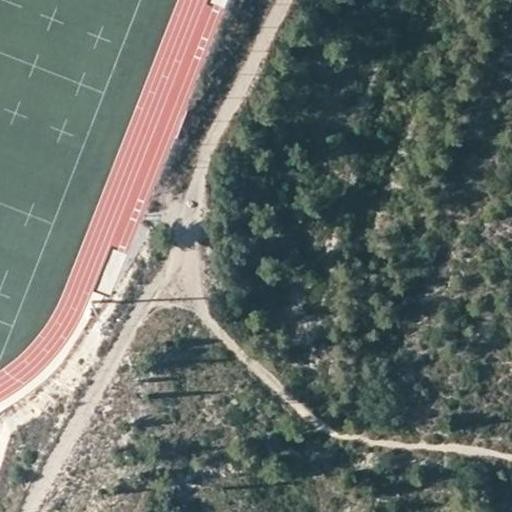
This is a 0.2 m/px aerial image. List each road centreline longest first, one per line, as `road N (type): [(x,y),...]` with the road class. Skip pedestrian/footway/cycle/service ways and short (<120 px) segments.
road 1 (track): [(511,461),(337,436),(302,410),(192,300),(188,190)]
road 2 (track): [(27,511),(176,252),(188,190)]
road 3 (track): [(188,190),(284,0)]
